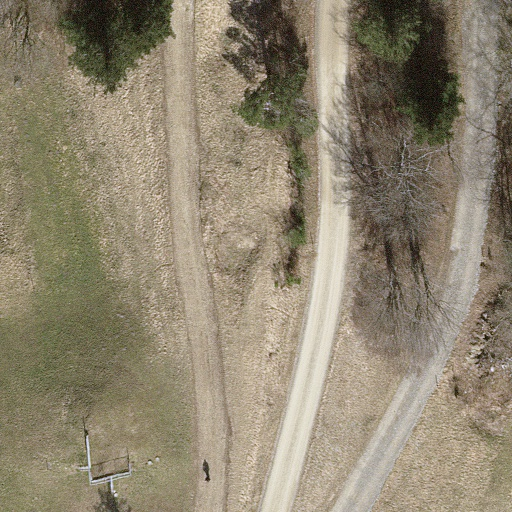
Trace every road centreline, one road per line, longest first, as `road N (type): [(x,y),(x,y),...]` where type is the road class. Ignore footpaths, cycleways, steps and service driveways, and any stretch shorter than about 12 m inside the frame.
road 1 (track): [(482,0),(478,158),(464,270),(437,345),(347,511)]
road 2 (unclassified): [(275,511),(319,335),(332,241),(336,0)]
road 3 (track): [(210,511),(215,420),(182,210),(180,0)]
